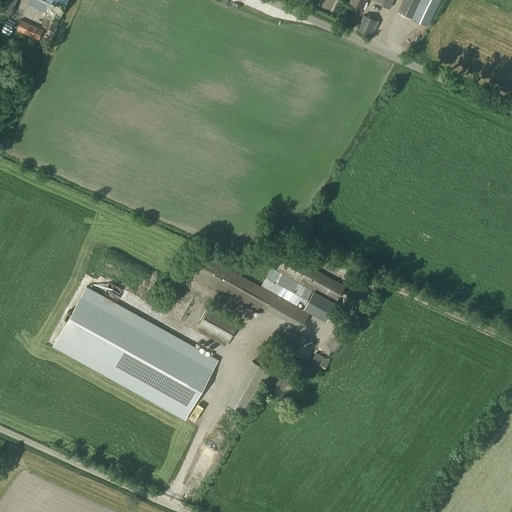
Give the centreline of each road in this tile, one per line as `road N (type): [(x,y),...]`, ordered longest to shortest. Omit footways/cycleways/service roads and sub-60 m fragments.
road 1 (unknown): [(511,110),(263,0)]
road 2 (unknown): [(0,434),(177,511)]
road 3 (track): [(377,284),(511,341)]
